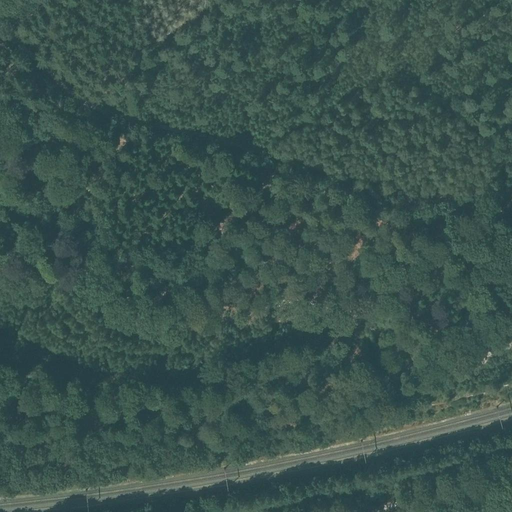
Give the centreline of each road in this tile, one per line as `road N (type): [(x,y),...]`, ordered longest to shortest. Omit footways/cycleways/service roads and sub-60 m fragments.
road 1 (track): [(511,219),(80,104),(0,28)]
road 2 (track): [(246,511),(511,451)]
road 3 (track): [(80,104),(216,0)]
road 4 (track): [(511,473),(370,511)]
